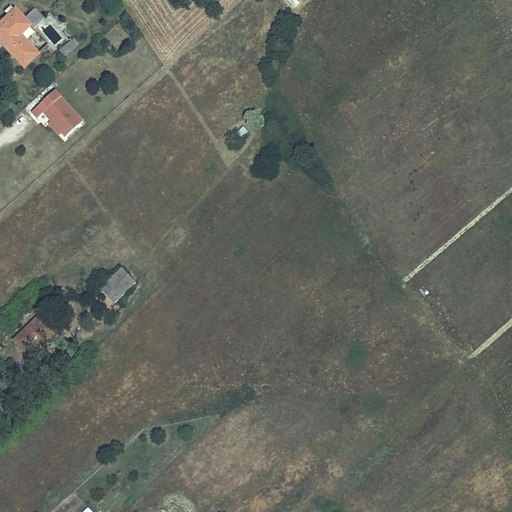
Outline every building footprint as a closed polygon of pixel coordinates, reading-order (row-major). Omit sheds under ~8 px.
[(38,54),(20,35),(30,25),(33,29),(44,19),(34,10),(24,20),(15,10),(8,16),(0,24),(0,36),(2,38),(4,36),(10,42),(4,48),(24,68),(38,54)] [(0,43),(4,48),(10,42),(4,36),(2,38),(0,39),(0,43)] [(63,57),(79,45),(73,38),(58,51),(63,57)] [(83,122),(56,92),(32,113),(38,119),(44,114),(66,138),(83,122)] [(243,138),(248,132),(244,127),(238,132),(243,138)] [(115,304),(136,283),(122,269),(101,290),(115,304)] [(35,354),(61,329),(44,313),(15,341),(23,348),(26,345),(35,354)] [(35,354),(26,345),(23,348),(32,358),(35,354)]
